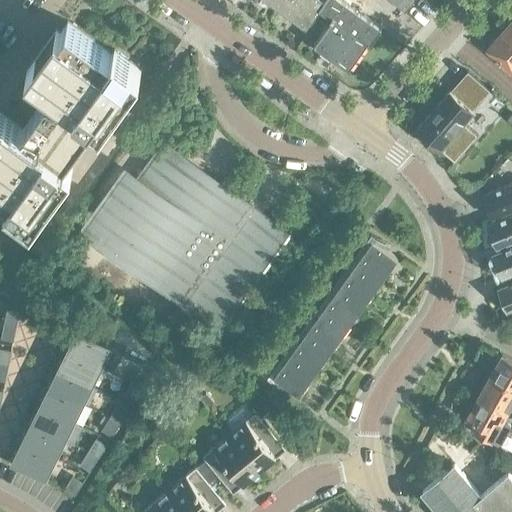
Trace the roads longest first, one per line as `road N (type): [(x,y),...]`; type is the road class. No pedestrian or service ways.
road 1 (residential): [(367,469),(372,419),(442,308),(454,255),(443,209),(413,170),(361,126)]
road 2 (residential): [(361,126),(177,0)]
road 3 (residential): [(361,126),(473,0)]
